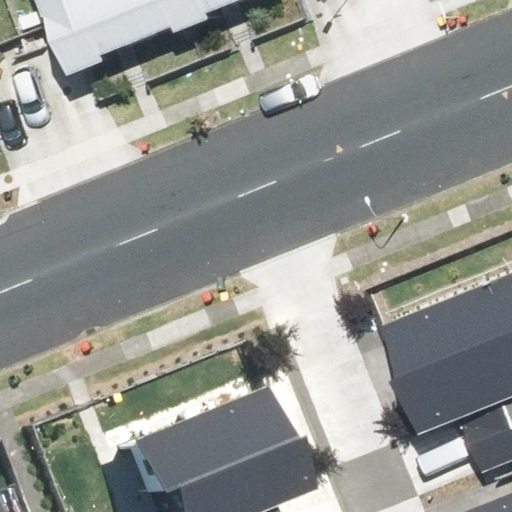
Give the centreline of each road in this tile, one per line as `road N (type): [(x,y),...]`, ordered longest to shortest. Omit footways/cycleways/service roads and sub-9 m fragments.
road 1 (residential): [(252,177),(386,511)]
road 2 (tertiary): [(0,282),(252,177)]
road 3 (tertiary): [(252,177),(425,104)]
